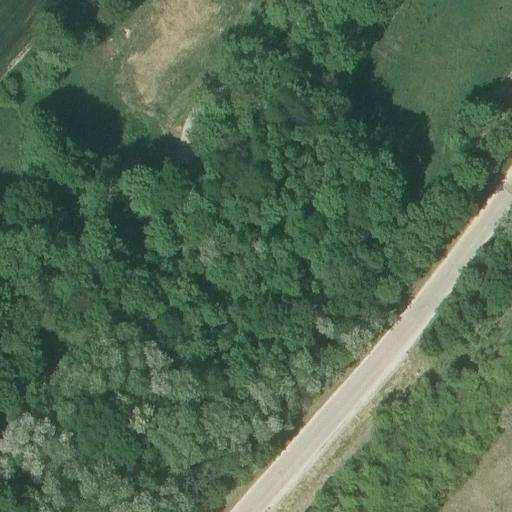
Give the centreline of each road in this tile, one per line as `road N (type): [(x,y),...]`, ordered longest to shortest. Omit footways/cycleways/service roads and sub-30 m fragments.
road 1 (unclassified): [(0,444),(18,409),(127,288),(186,135),(208,101),(268,67),(325,0)]
road 2 (track): [(158,200),(0,251)]
